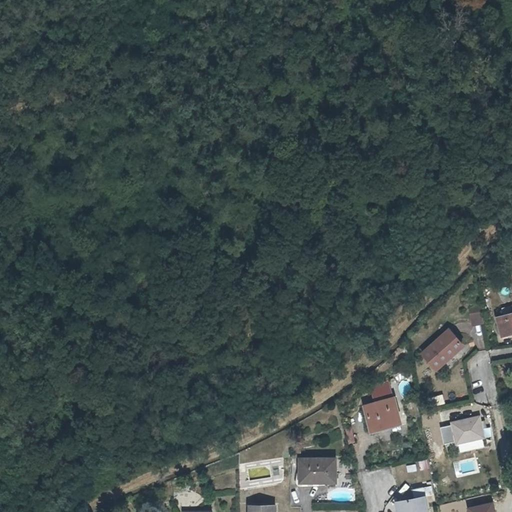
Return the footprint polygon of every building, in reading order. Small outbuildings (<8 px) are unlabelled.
[(480,302),(469,304),(473,322),(483,320),(480,302)] [(502,334),(511,331),(511,312),(497,316),(502,334)] [(451,348),(460,341),(446,327),(420,351),(435,367),(453,351),(451,348)] [(371,391),(374,405),(394,401),(391,384),(371,391)] [(387,428),(399,426),(394,401),(364,406),(370,430),(386,426),(387,428)] [(484,420),(479,422),(478,415),(452,421),(453,423),(440,425),(444,442),(455,440),(455,442),(457,441),(459,450),(484,445),(482,436),(483,435),(481,427),(485,426),(484,420)] [(417,470),(428,468),(426,459),(415,460),(417,470)] [(298,484),(334,484),(333,460),(298,460),(298,484)] [(427,511),(421,486),(411,489),(413,498),(399,502),(401,511),(427,511)] [(495,511),(496,511),(493,501),(468,506),(469,511),(495,511)]
